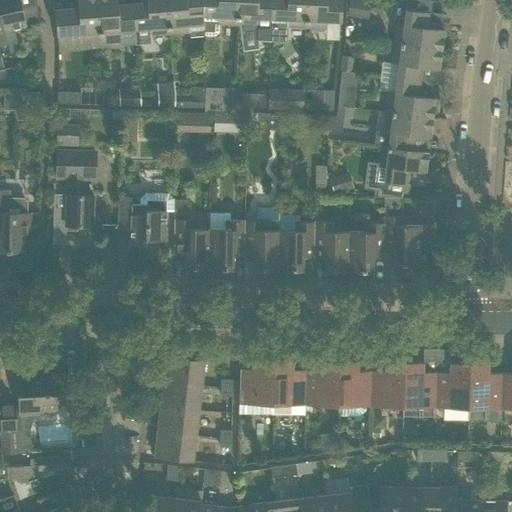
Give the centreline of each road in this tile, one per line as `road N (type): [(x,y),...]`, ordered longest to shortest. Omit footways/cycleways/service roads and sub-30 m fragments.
road 1 (tertiary): [(479,321),(103,316)]
road 2 (residential): [(479,321),(503,0)]
road 3 (residential): [(112,511),(103,316)]
